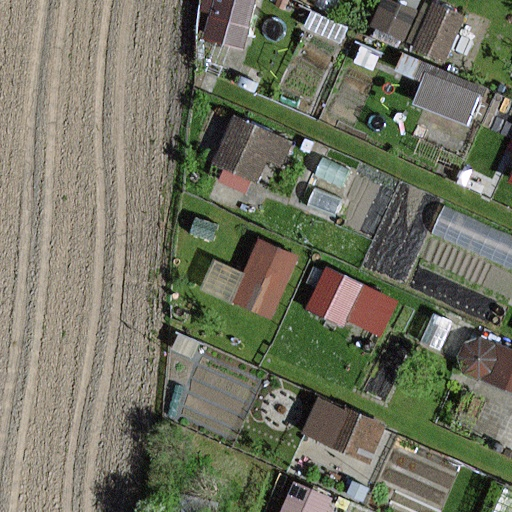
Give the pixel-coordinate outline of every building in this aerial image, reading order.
[(257,46),(267,0),(208,0),(201,34),(257,46)] [(341,0),(314,0),(312,7),(335,16),(341,0)] [(424,0),(398,0),(397,3),(389,0),(383,0),(371,26),(405,42),(424,0)] [(466,17),(433,3),(412,49),(445,63),(466,17)] [(350,29),(312,12),(303,31),(341,48),(350,29)] [(398,74),(407,55),(369,37),(360,57),(398,74)] [(484,91),(428,65),(413,106),(469,128),(484,91)] [(511,155),(511,108),(498,103),(465,178),(496,192),(511,155)] [(294,143),(235,117),(213,166),(224,170),(218,183),(245,195),(251,181),(257,184),(267,162),(283,168),(294,143)] [(511,271),(511,235),(445,206),(431,236),(511,271)] [(299,257),(259,240),(231,304),(271,322),(299,257)] [(375,292),(326,270),(306,312),(345,329),(351,316),(362,321),(375,292)] [(454,323),(434,314),(420,344),(440,353),(454,323)] [(511,349),(480,336),(464,342),(456,359),(463,375),(511,395),(511,349)] [(386,428),(320,399),(303,436),(370,466),(386,428)] [(214,511),(217,503),(173,494),(169,511),(214,511)]
